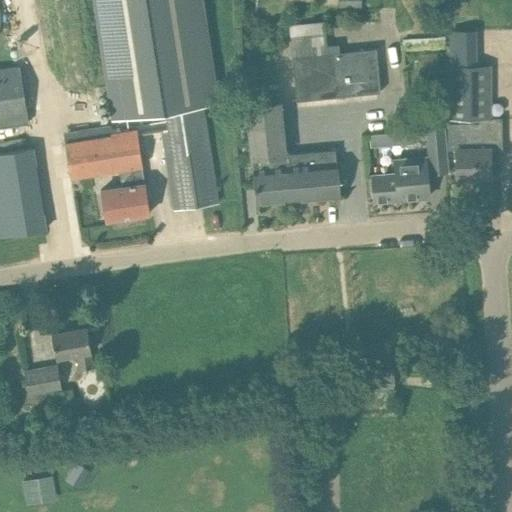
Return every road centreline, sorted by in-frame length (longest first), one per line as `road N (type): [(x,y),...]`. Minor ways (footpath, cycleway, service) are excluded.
road 1 (unclassified): [(0,276),(153,251),(494,225)]
road 2 (unclassified): [(511,500),(494,225)]
